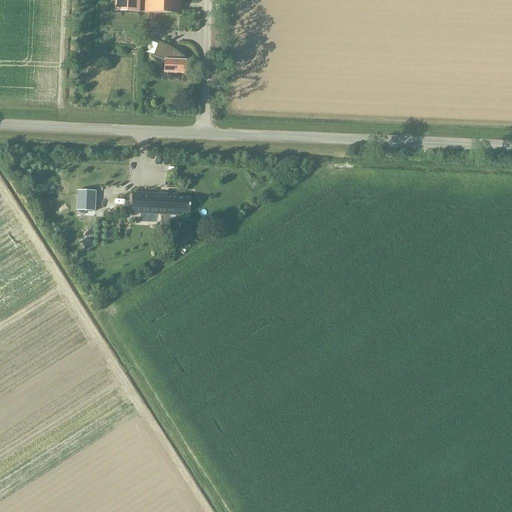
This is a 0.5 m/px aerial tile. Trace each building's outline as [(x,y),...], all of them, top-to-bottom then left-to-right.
[(114,0),(114,12),(138,13),(138,0),(114,0)] [(179,14),(179,0),(144,0),(144,13),(179,14)] [(184,74),(185,61),(185,54),(178,54),(177,61),(163,61),(163,73),(184,74)] [(249,172),(240,178),(249,191),(258,185),(249,172)] [(76,211),(94,212),(95,191),(77,190),(76,211)] [(140,193),(139,213),(178,215),(178,212),(189,213),(189,199),(175,198),(176,195),(140,193)]
